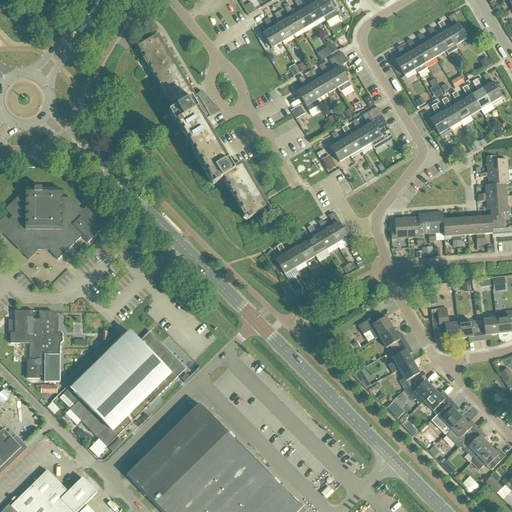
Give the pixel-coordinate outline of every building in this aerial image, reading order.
[(314,5),(314,4),(311,0),(305,0),(310,7),(304,10),(304,11),(313,26),(323,20),(314,5)] [(320,0),(321,0),(320,1),(314,4),(314,5),(323,20),(323,19),(326,24),(337,18),(334,13),(331,9),(335,6),(331,0),(320,0)] [(300,13),(293,16),(302,32),(313,26),(304,11),(304,10),(298,1),(295,3),(294,4),(300,13)] [(245,7),(249,14),(254,11),(250,4),(245,7)] [(302,32),(293,16),(288,7),(284,10),(289,19),(283,22),(283,23),(292,38),(302,32)] [(283,23),(283,22),(278,13),(274,16),(279,25),(273,29),(282,44),(292,38),(283,23)] [(453,29),(447,33),(455,47),(466,41),(457,26),(451,17),(447,20),(453,29)] [(273,29),(268,19),(263,22),(269,31),(262,35),(271,50),(282,44),(273,29)] [(447,33),(441,23),(437,26),(442,35),(436,39),(437,39),(436,39),(445,53),(447,57),(457,51),(455,47),(447,33)] [(437,39),(436,39),(431,29),(426,32),(432,41),(426,45),(435,60),(445,53),(436,39),(437,39)] [(426,45),(420,35),(416,38),(422,47),(416,51),(424,66),(425,65),(435,60),(426,45)] [(175,124),(213,186),(222,180),(244,217),(245,216),(248,221),(265,211),(240,169),(231,175),(226,168),(229,166),(202,122),(214,115),(198,97),(192,100),(155,38),(137,49),(174,111),(169,114),(175,124)] [(424,66),(416,51),(410,42),(406,44),(411,53),(405,57),(406,57),(406,58),(414,72),(416,76),(427,69),(424,66)] [(331,55),(337,51),(333,44),(327,48),(331,55)] [(406,57),(405,57),(400,48),(396,50),(401,59),(394,63),(404,78),(414,72),(406,58),(406,57)] [(341,55),(329,62),(334,72),(328,75),(328,76),(337,90),(339,95),(350,88),(339,69),(347,64),(341,55)] [(484,70),(491,66),(487,58),(479,63),(484,70)] [(301,74),(307,70),(303,64),(297,67),(301,74)] [(337,90),(328,76),(328,75),(323,66),(318,69),(324,78),(318,81),(318,82),(326,97),(337,90)] [(294,78),(299,75),(295,68),(290,71),(294,78)] [(316,103),(326,97),(318,82),(318,81),(312,72),(308,75),(313,84),(307,88),(308,88),(307,88),(316,103)] [(501,100),(492,85),(486,76),(482,78),(488,87),(482,91),(482,92),(490,106),(501,100)] [(305,109),(316,103),(307,88),(308,88),(307,88),(302,78),(298,81),(303,90),(296,94),(305,109)] [(452,84),(455,89),(464,84),(461,79),(452,84)] [(482,91),(476,82),(472,84),(477,93),(471,97),(472,98),(471,98),(480,112),(490,106),(482,92),(482,91)] [(435,100),(442,95),(437,86),(429,91),(435,100)] [(445,86),(440,89),(443,94),(448,91),(445,86)] [(472,98),(471,97),(466,88),(462,90),(467,100),(461,103),(461,104),(470,119),(480,112),(471,98),(472,98)] [(461,104),(461,103),(456,94),(451,96),(457,106),(451,109),(451,110),(460,125),(470,119),(461,104)] [(419,108),(425,104),(422,99),(415,103),(419,108)] [(460,125),(451,110),(451,109),(445,100),(441,103),(446,112),(440,116),(441,116),(449,131),(460,125)] [(308,117),(319,112),(316,106),(305,111),(308,117)] [(449,131),(441,116),(440,116),(435,106),(431,109),(436,118),(429,122),(440,140),(451,134),(449,131)] [(297,120),(305,115),(300,107),(292,111),(297,120)] [(370,122),(381,116),(377,109),(366,116),(370,122)] [(348,121),(354,117),(350,110),(344,114),(348,121)] [(332,126),(338,123),(334,116),(328,120),(332,126)] [(362,131),(361,132),(370,146),(373,152),(384,145),(379,138),(377,133),(372,125),(371,125),(370,123),(370,122),(366,116),(362,118),(367,127),(362,131)] [(379,119),(371,124),(372,125),(377,133),(385,128),(379,119)] [(359,152),(370,146),(361,132),(362,131),(356,121),(351,124),(357,133),(351,137),(351,138),(359,152)] [(349,158),(359,152),(351,138),(351,137),(345,128),(341,130),(346,140),(340,143),(341,144),(349,158)] [(497,140),(503,136),(499,131),(494,134),(497,140)] [(166,137),(168,141),(178,136),(175,132),(166,137)] [(338,165),(349,158),(341,144),(340,143),(335,134),(331,137),(336,146),(329,150),(338,165)] [(470,154),(476,150),(472,145),(466,149),(470,154)] [(329,157),(322,161),(330,173),(337,168),(329,157)] [(486,158),(487,174),(507,173),(507,161),(497,161),(496,157),(486,158)] [(508,185),(507,173),(487,174),(480,175),(480,179),(487,178),(488,186),(488,187),(505,186),(508,185)] [(506,197),(505,186),(488,187),(488,186),(485,187),(486,195),(478,196),(478,199),(506,197)] [(87,208),(81,212),(69,200),(62,200),(61,191),(25,191),(25,199),(17,199),(5,211),(12,218),(8,222),(4,218),(0,222),(0,232),(28,261),(37,253),(37,248),(49,248),(49,253),(57,261),(81,238),(88,244),(106,226),(87,208)] [(507,209),(506,197),(478,199),(479,203),(486,202),(487,211),(490,211),(507,209)] [(504,230),(503,214),(510,214),(510,209),(507,209),(490,211),(490,218),(491,231),(492,231),(504,230)] [(444,234),(443,222),(442,214),(430,215),(432,243),(436,242),(435,235),(443,234),(444,234)] [(432,243),(430,215),(418,216),(418,219),(419,219),(420,236),(428,235),(428,243),(432,243)] [(346,240),(337,225),(332,216),(327,218),(333,227),(327,231),(336,246),(346,240)] [(491,231),(490,218),(479,219),(481,246),(485,246),(484,236),(492,235),(492,231),(491,231)] [(419,219),(418,219),(406,220),(407,240),(416,239),(417,247),(421,246),(420,236),(419,219)] [(481,246),(479,219),(467,220),(468,237),(476,236),(476,247),(481,246)] [(407,240),(406,220),(394,221),(394,230),(390,231),(391,241),(407,240)] [(468,237),(467,220),(455,221),(457,248),(461,248),(460,237),(468,237)] [(457,248),(455,221),(443,222),(444,234),(443,234),(444,238),(452,238),(453,248),(457,248)] [(325,252),(336,246),(327,231),(321,222),(317,224),(323,233),(317,237),(325,252)] [(315,258),(325,252),(317,237),(311,228),(307,230),(312,240),(306,243),(307,244),(306,244),(315,258)] [(305,264),(315,258),(306,244),(307,244),(306,243),(301,234),(297,236),(302,246),(296,249),(296,250),(305,264)] [(294,270),(305,264),(296,250),(296,249),(291,240),(286,243),(292,252),(286,255),(286,256),(294,270)] [(284,277),(294,270),(286,256),(286,255),(280,246),(276,249),(282,258),(275,262),(284,277)] [(422,257),(432,256),(432,248),(421,249),(422,257)] [(346,275),(351,272),(348,266),(342,269),(346,275)] [(489,281),(481,282),(482,289),(490,288),(489,281)] [(504,281),(492,282),(493,289),(505,288),(504,281)] [(463,293),(471,293),(470,284),(462,285),(463,293)] [(446,342),(460,340),(458,324),(448,326),(446,309),(437,311),(440,334),(445,334),(446,342)] [(511,325),(511,312),(505,313),(506,318),(496,320),(498,335),(511,334),(511,325)] [(63,340),(63,338),(60,338),(58,339),(56,337),(57,335),(57,318),(52,313),(38,313),(38,320),(32,320),(32,313),(14,313),(13,321),(8,321),(7,335),(9,335),(9,345),(28,345),(28,361),(26,363),(26,380),(39,380),(39,376),(43,376),(43,383),(59,384),(59,346),(62,343),(62,340),(63,340)] [(393,330),(386,318),(379,322),(376,317),(358,328),(362,336),(369,332),(374,340),(378,337),(379,338),(393,330)] [(482,319),(477,320),(477,322),(479,342),(491,341),(490,336),(498,335),(496,320),(483,321),(482,319)] [(477,322),(458,324),(460,340),(468,339),(468,343),(479,342),(477,322)] [(397,337),(393,330),(379,338),(386,350),(390,347),(393,352),(406,344),(400,335),(397,337)] [(139,343),(175,380),(186,370),(150,333),(139,343)] [(139,343),(132,336),(73,394),(80,401),(88,409),(82,414),(86,419),(90,415),(114,440),(139,416),(158,397),(175,380),(139,343)] [(354,352),(360,348),(356,343),(350,347),(354,352)] [(393,352),(389,354),(399,371),(412,363),(408,356),(412,354),(406,344),(393,352)] [(419,375),(412,363),(399,371),(404,379),(399,382),(405,392),(415,384),(412,379),(419,375)] [(361,371),(352,376),(358,383),(366,379),(361,371)] [(504,384),(511,379),(507,371),(499,376),(504,384)] [(415,384),(405,392),(413,400),(414,401),(415,400),(418,403),(417,404),(419,407),(423,403),(435,392),(425,382),(419,388),(415,384)] [(376,391),(380,388),(378,384),(367,390),(370,394),(374,391),(373,389),(374,388),(376,391)] [(41,386),(41,395),(57,395),(57,387),(41,386)] [(0,405),(9,396),(2,389),(0,390),(0,405)] [(440,397),(435,392),(423,403),(437,417),(451,402),(443,394),(440,397)] [(384,407),(392,418),(411,403),(403,393),(384,407)] [(381,404),(387,399),(383,394),(377,399),(381,404)] [(160,399),(158,397),(139,416),(144,422),(164,403),(160,399)] [(88,409),(80,401),(65,416),(76,427),(81,422),(106,448),(114,440),(90,415),(86,419),(82,414),(88,409)] [(459,411),(451,402),(437,417),(450,430),(462,419),(456,413),(459,411)] [(155,506),(227,434),(199,405),(126,477),(155,506)] [(401,423),(406,418),(401,413),(396,419),(401,423)] [(460,448),(478,430),(470,422),(467,425),(462,419),(450,430),(451,431),(445,436),(459,449),(460,448)] [(21,449),(0,427),(0,473),(8,467),(5,464),(21,449)] [(478,430),(460,448),(473,461),(477,458),(488,446),(483,441),(486,438),(478,430)] [(255,511),(280,488),(227,434),(155,506),(161,511),(255,511)] [(473,461),(471,464),(479,472),(485,466),(491,472),(505,458),(497,450),(494,453),(488,446),(477,458),(473,461)] [(447,463),(442,467),(447,473),(452,468),(447,463)] [(6,511),(78,511),(96,494),(82,479),(68,493),(47,472),(33,486),(6,511)] [(511,479),(509,476),(502,483),(511,493),(511,491),(511,479)] [(473,496),(480,489),(469,478),(462,485),(473,496)] [(485,483),(490,489),(496,484),(491,478),(485,483)] [(502,489),(496,484),(490,489),(496,495),(502,489)] [(304,511),(280,488),(255,511),(304,511)]
